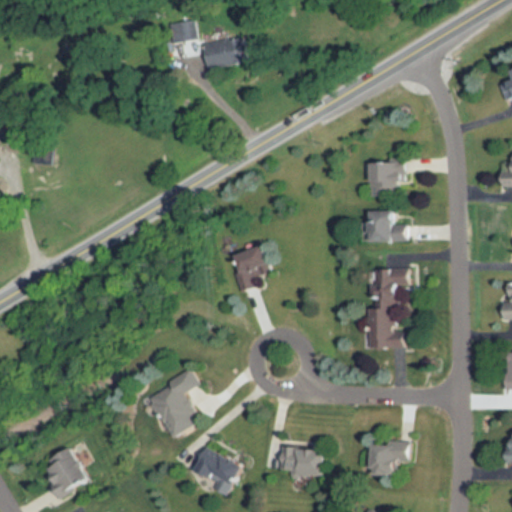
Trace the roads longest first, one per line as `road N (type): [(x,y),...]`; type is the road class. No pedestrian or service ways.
road 1 (tertiary): [(505,0),(0,300)]
road 2 (residential): [(413,54),(448,119),(461,197),(459,511)]
road 3 (residential): [(280,363),(333,396),(461,397)]
